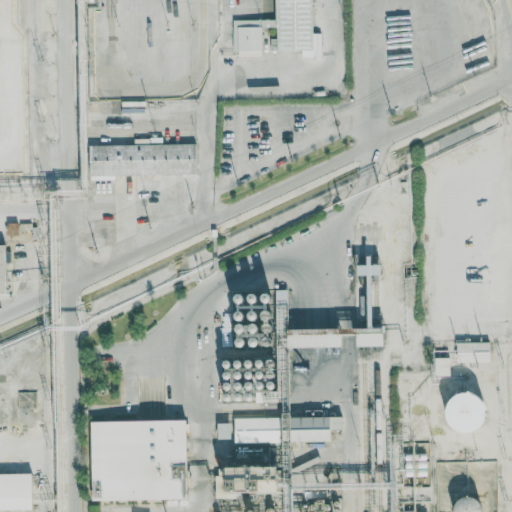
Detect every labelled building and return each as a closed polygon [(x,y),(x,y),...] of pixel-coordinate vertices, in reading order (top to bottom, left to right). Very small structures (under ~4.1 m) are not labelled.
[(302,50),(302,57),(313,56),(312,0),(277,0),(277,50),(302,50)] [(234,53),(262,53),(262,27),(276,26),(276,19),(233,19),(234,53)] [(91,145),(92,179),(116,179),(115,175),(198,173),(197,143),(91,145)] [(359,264),(360,274),(383,273),(383,263),(374,264),(374,255),(369,255),(369,264),(359,264)] [(289,289),(277,289),(278,306),(289,305),(289,289)] [(240,329),(261,333),(262,324),(242,321),(240,329)] [(290,329),(291,347),(344,346),(344,331),(339,331),(339,327),(290,329)] [(359,345),(386,346),(387,332),(359,332),(359,345)] [(491,341),(458,342),(459,362),(492,361),(491,341)] [(437,375),(442,375),(442,360),(448,360),(448,358),(437,358),(437,375)] [(488,429),(487,393),(451,394),(451,430),(488,429)] [(293,441),(333,440),(333,429),(343,429),(342,415),(293,417),(293,441)] [(235,417),(236,443),(285,442),(284,417),(235,417)] [(188,419),(92,421),(93,501),(190,499),(188,419)] [(232,422),(219,422),(219,439),(232,439),(232,422)] [(281,492),(281,447),(238,448),(239,467),(218,467),(218,498),(238,498),(238,493),(281,492)] [(0,509),(34,509),(33,473),(0,473),(0,509)] [(456,511),(482,511),(483,499),(457,497),(456,511)]
